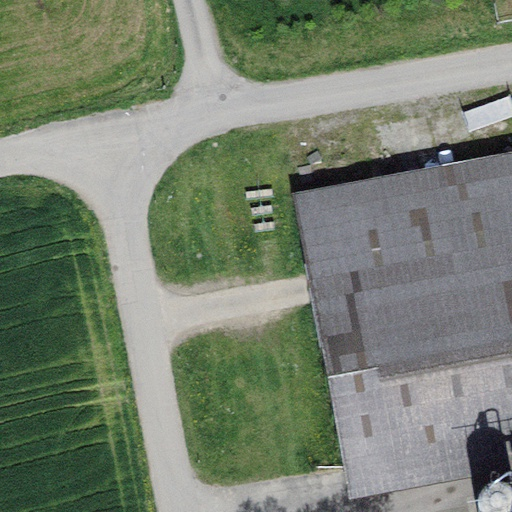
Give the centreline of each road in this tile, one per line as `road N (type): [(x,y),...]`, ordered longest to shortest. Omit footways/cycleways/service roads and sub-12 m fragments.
road 1 (unclassified): [(511,65),(109,138)]
road 2 (unclassified): [(109,138),(176,511)]
road 3 (track): [(216,117),(185,0)]
